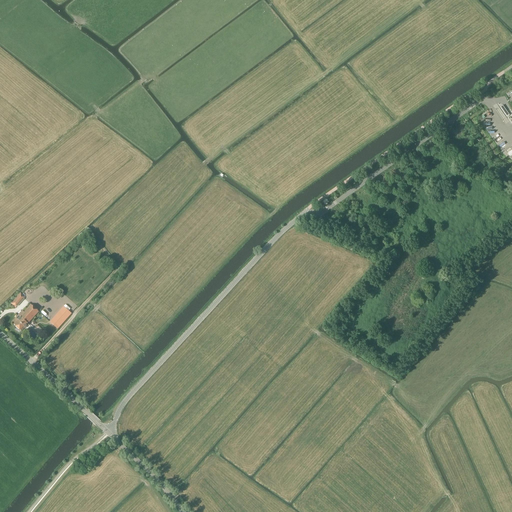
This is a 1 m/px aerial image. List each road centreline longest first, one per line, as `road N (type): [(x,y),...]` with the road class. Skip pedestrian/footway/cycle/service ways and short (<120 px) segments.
road 1 (unclassified): [(106,432),(131,392),(298,220)]
road 2 (unclassified): [(106,432),(0,331)]
